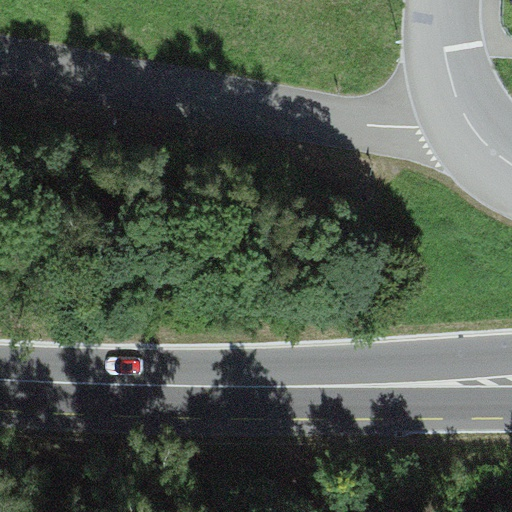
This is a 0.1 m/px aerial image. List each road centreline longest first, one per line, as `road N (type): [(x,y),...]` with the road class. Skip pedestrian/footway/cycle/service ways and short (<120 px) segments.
road 1 (primary): [(511,385),(260,390),(0,382)]
road 2 (unclassified): [(0,63),(369,126),(469,120)]
road 3 (unclassified): [(469,120),(453,77),(446,0)]
